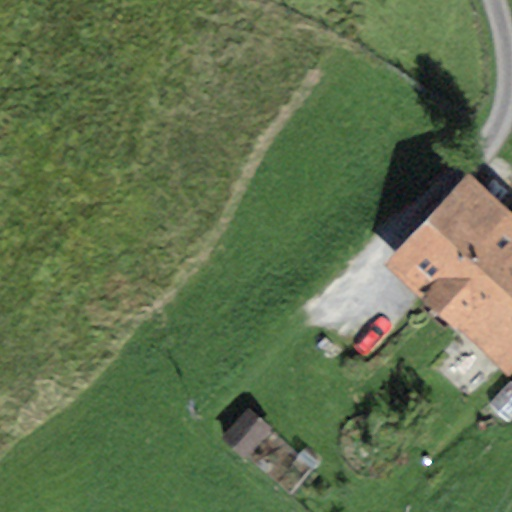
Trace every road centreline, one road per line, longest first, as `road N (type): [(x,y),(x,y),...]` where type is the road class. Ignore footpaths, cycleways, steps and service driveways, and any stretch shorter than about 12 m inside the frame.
road 1 (residential): [(492,0),(502,28),(500,123),(338,296)]
road 2 (track): [(494,390),(440,444),(411,511)]
